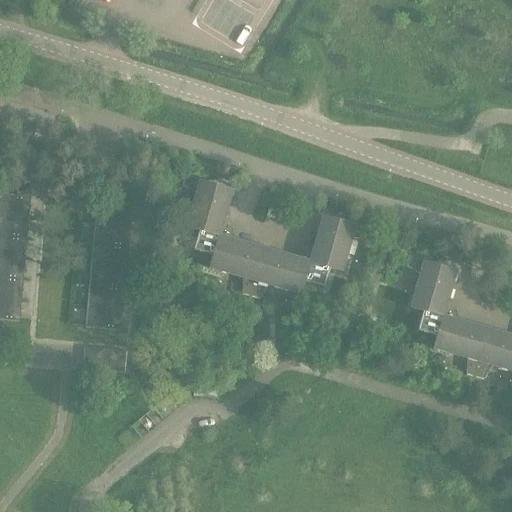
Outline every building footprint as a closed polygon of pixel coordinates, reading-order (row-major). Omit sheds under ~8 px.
[(37,126),(20,121),(16,134),(34,139),(37,126)] [(184,187),(197,195),(187,230),(200,233),(194,252),(213,257),(222,227),(223,227),(233,192),(186,178),(184,187)] [(31,198),(0,195),(0,217),(29,220),(31,198)] [(133,207),(98,204),(96,226),(131,229),(133,207)] [(29,220),(0,217),(0,237),(27,240),(29,220)] [(343,274),(353,240),(370,240),(373,232),(324,218),(314,254),(315,254),(306,284),(325,290),(330,271),(343,274)] [(131,229),(96,226),(94,246),(129,249),(131,229)] [(233,230),(223,227),(222,227),(213,257),(210,270),(244,280),(256,283),(265,251),(230,241),(233,230)] [(27,240),(0,237),(0,258),(25,261),(27,240)] [(129,249),(94,246),(92,267),(127,270),(129,249)] [(315,254),(314,254),(303,251),(301,261),(265,251),(256,283),(269,287),(303,297),(306,284),(315,254)] [(25,261),(0,258),(0,279),(24,281),(25,261)] [(408,267),(421,276),(411,310),(423,314),(418,333),(437,338),(446,308),(447,308),(457,272),(410,259),(408,267)] [(127,270),(92,267),(90,287),(125,290),(127,270)] [(24,281),(0,279),(0,300),(22,302),(24,281)] [(244,280),(244,296),(261,301),(269,287),(256,283),(244,280)] [(125,290),(90,287),(89,308),(124,311),(125,290)] [(22,302),(0,300),(0,321),(20,323),(22,302)] [(124,311),(89,308),(87,329),(122,332),(124,311)] [(457,311),(447,308),(446,308),(437,338),(433,350),(468,360),(480,364),(489,331),(454,321),(457,311)] [(354,314),(350,326),(382,335),(385,323),(354,314)] [(511,337),(489,331),(480,364),(494,368),(511,372),(511,337)] [(125,351),(83,347),(81,369),(123,373),(125,351)] [(494,368),(480,364),(468,360),(468,376),(485,381),(494,368)]
